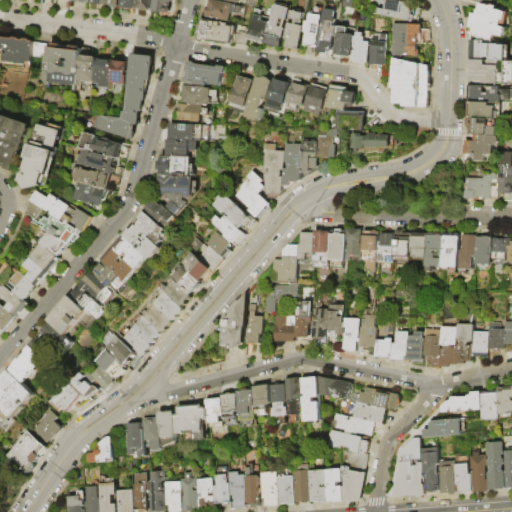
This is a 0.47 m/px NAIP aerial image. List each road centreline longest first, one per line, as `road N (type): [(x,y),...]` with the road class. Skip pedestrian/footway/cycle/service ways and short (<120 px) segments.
road 1 (residential): [(449,122),(396,119),(362,80),(346,74),(192,51),(162,38),(0,18)]
road 2 (residential): [(191,0),(131,201),(0,358)]
road 3 (residential): [(511,370),(445,388),(307,359),(173,393),(151,390)]
road 4 (tertiary): [(307,199),(279,214),(134,384),(75,429),(72,443)]
road 5 (tertiary): [(72,443),(151,390),(307,199)]
road 6 (residential): [(511,217),(329,212),(307,199)]
road 7 (tertiary): [(307,199),(424,168),(447,142),(449,122)]
road 8 (residential): [(445,388),(387,443),(375,511)]
road 9 (tertiary): [(449,122),(451,39),(439,0)]
